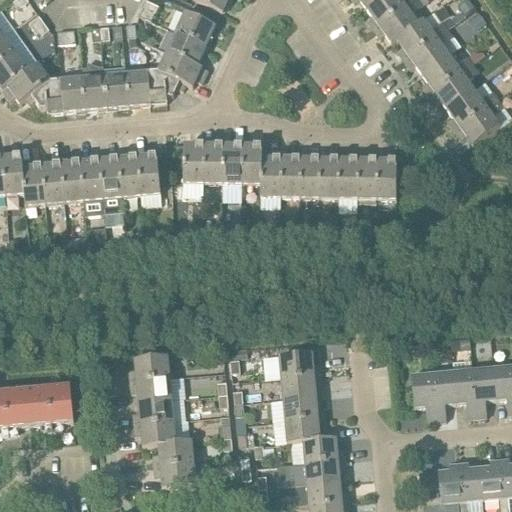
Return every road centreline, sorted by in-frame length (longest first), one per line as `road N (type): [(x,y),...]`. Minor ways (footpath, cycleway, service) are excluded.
road 1 (residential): [(296,0),(376,98),(378,126),(338,140),(213,124)]
road 2 (residential): [(4,511),(21,492),(110,486),(101,375)]
road 3 (residential): [(213,124),(40,138),(0,121)]
road 4 (residential): [(213,124),(257,0)]
road 5 (residential): [(511,433),(385,442)]
